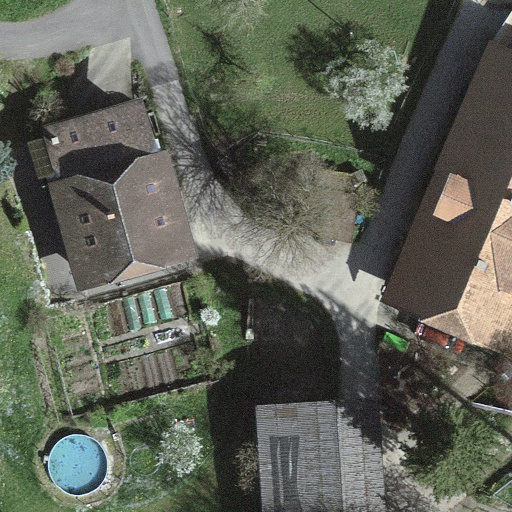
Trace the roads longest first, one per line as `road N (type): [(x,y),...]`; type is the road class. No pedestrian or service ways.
road 1 (track): [(360,383),(367,261),(481,0)]
road 2 (track): [(361,282),(250,243),(222,222),(194,172),(134,0)]
